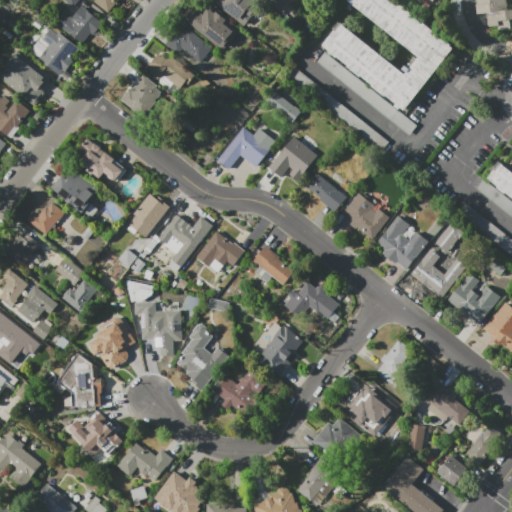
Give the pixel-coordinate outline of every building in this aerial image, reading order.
[(107,13),(117,0),(93,0),(93,1),(107,13)] [(244,26),(260,6),(252,0),(214,0),(214,1),(244,26)] [(324,46),(342,23),(405,73),(418,57),(349,2),(350,0),(392,0),(454,48),(405,110),(324,46)] [(507,0),(508,10),(489,12),(479,13),(477,0),(507,0)] [(223,50),(238,30),(232,25),(230,27),(224,23),(227,19),(217,11),(216,13),(209,8),(205,14),(192,4),(182,18),(223,50)] [(82,6),(71,20),(65,15),(58,24),(79,41),(90,28),(96,32),(103,23),(82,6)] [(489,12),(508,10),(511,9),(511,17),(511,18),(511,27),(500,29),(500,25),(491,26),(489,12)] [(200,64),(213,48),(186,27),(173,44),(200,64)] [(44,39),(52,30),(57,34),(59,32),(80,49),(71,59),(74,61),(66,72),(63,70),(59,75),(45,64),(46,62),(31,50),(41,37),(44,39)] [(325,51),(417,125),(409,135),(317,61),(325,51)] [(0,73),(17,52),(47,75),(45,77),(50,81),(41,93),(38,90),(31,100),(0,75),(0,73)] [(161,52),(158,55),(156,53),(144,69),(158,79),(160,76),(163,78),(159,82),(169,90),(175,83),(184,90),(196,76),(169,55),(167,57),(161,52)] [(297,69),(388,141),(380,152),(289,79),(297,69)] [(121,100),(133,108),(132,109),(142,117),(161,92),(156,88),(158,86),(144,75),(132,90),(130,88),(121,100)] [(271,98),(280,85),(292,94),(283,107),(271,98)] [(265,102),(294,120),(301,109),(272,91),(265,102)] [(17,100),(31,111),(18,127),(20,129),(12,139),(8,136),(7,137),(0,130),(0,100),(4,96),(9,101),(5,106),(8,108),(4,112),(6,114),(17,100)] [(270,148),(271,148),(259,164),(255,168),(240,155),(229,169),(218,160),(244,127),(254,135),(259,128),(275,141),(270,148)] [(294,136),(318,155),(298,180),(290,174),(293,169),(290,167),(282,178),(269,168),(294,136)] [(88,139),(94,143),(95,143),(102,148),(101,149),(105,152),(106,152),(115,159),(113,162),(123,171),(116,180),(105,172),(100,179),(94,174),(93,175),(87,170),(88,169),(73,158),(88,139)] [(511,197),(508,194),(506,196),(495,186),(495,185),(490,181),(502,165),(511,173),(511,197)] [(51,188),(62,175),(67,179),(74,170),(100,190),(83,213),(51,188)] [(348,197),(335,212),(321,201),(322,199),(306,186),(317,173),(348,197)] [(511,203),(511,219),(477,192),(485,182),(511,203)] [(359,192),(376,206),(373,210),(376,212),(379,208),(390,217),(372,240),(350,223),(353,220),(343,212),(359,192)] [(52,203),(65,213),(59,220),(58,219),(47,234),(27,219),(33,212),(36,215),(38,213),(40,214),(45,207),(48,209),(52,203)] [(159,203),(168,210),(146,237),(130,224),(136,216),(135,214),(144,203),(153,211),(159,203)] [(511,257),(504,251),(459,215),(466,205),(511,240),(511,257)] [(176,272),(167,265),(176,254),(164,244),(164,243),(159,239),(177,215),(193,227),(201,216),(213,225),(176,272)] [(417,231),(429,241),(407,268),(398,261),(396,263),(382,252),(385,249),(377,242),(398,216),(409,224),(402,234),(410,240),(417,231)] [(233,266),(227,261),(224,265),(215,258),(209,266),(197,257),(199,254),(217,231),(233,243),(234,241),(245,250),(243,253),(233,266)] [(40,243),(23,266),(2,250),(10,241),(12,242),(19,233),(24,238),(27,234),(40,243)] [(283,285),(254,261),(266,246),(280,258),(279,259),(294,271),(283,285)] [(128,249),(137,256),(129,267),(119,259),(128,249)] [(454,282),(443,296),(428,284),(426,286),(412,274),(424,258),(426,260),(429,256),(437,262),(434,266),(454,282)] [(55,272),(66,259),(85,274),(75,287),(55,272)] [(29,284),(16,300),(17,301),(12,307),(0,297),(4,291),(2,289),(7,283),(6,281),(8,278),(4,275),(9,268),(29,284)] [(500,296),(481,321),(472,313),(470,316),(449,300),(470,272),(479,279),(470,291),(477,296),(486,285),(500,296)] [(95,290),(80,309),(63,296),(70,287),(76,292),(84,281),(95,290)] [(338,316),(333,322),(328,318),(327,320),(309,307),(300,318),(284,305),(290,298),(288,296),(293,289),(299,294),(308,281),(316,288),(318,286),(322,286),(327,290),(327,293),(327,294),(339,304),(333,312),(338,316)] [(129,301),(152,300),(151,282),(128,284),(129,301)] [(17,311),(28,296),(26,294),(34,284),(59,304),(51,315),(44,310),(33,324),(17,311)] [(209,307),(211,299),(229,303),(227,312),(209,307)] [(511,305),(511,353),(498,342),(496,344),(491,340),(493,337),(485,330),(507,301),(511,305)] [(135,303),(156,302),(156,311),(181,310),(183,337),(172,338),(173,341),(171,341),(171,343),(162,343),(162,342),(155,342),(155,338),(143,339),(142,315),(135,315),(135,303)] [(0,314),(9,322),(0,333),(0,314)] [(122,318),(136,343),(120,352),(119,350),(102,360),(93,344),(102,339),(98,332),(122,318)] [(44,339),(33,331),(42,320),(53,328),(44,339)] [(213,336),(204,348),(213,354),(219,347),(230,355),(203,391),(190,382),(193,378),(187,374),(189,372),(178,364),(181,359),(182,360),(186,354),(183,352),(193,339),(190,337),(195,332),(193,331),(198,324),(200,325),(200,324),(203,324),(206,327),(206,329),(206,330),(213,336)] [(259,358),(275,339),(273,338),(283,325),(304,341),(288,360),(292,363),(281,376),(259,358)] [(399,340),(413,350),(402,363),(411,370),(397,388),(377,372),(385,362),(381,359),(385,354),(387,355),(399,340)] [(73,392),(59,382),(78,354),(97,367),(98,377),(102,377),(105,379),(105,386),(102,388),(103,393),(101,393),(101,406),(74,407),(73,392)] [(0,364),(19,380),(10,392),(5,389),(0,395),(0,364)] [(259,394),(253,390),(250,395),(258,402),(247,416),(239,409),(238,410),(232,405),(228,409),(222,404),(226,400),(215,392),(227,376),(239,385),(250,371),(267,384),(259,394)] [(366,381),(382,394),(358,424),(344,413),(357,397),(355,395),(366,381)] [(470,411),(460,425),(448,416),(444,421),(428,408),(432,403),(429,401),(441,386),(456,397),(454,399),(470,411)] [(110,423),(113,430),(111,431),(118,449),(102,455),(98,444),(85,449),(84,447),(75,451),(66,429),(76,425),(75,423),(101,413),(106,425),(110,423)] [(313,441),(329,423),(333,426),(340,417),(363,437),(340,464),(313,441)] [(421,452),(408,450),(412,424),(425,426),(421,452)] [(478,467),(465,456),(489,425),(500,434),(494,443),(496,445),(478,467)] [(23,487),(10,477),(17,469),(10,464),(4,471),(0,468),(0,444),(9,433),(17,440),(18,438),(25,444),(22,448),(42,464),(23,487)] [(118,465),(126,455),(127,456),(137,443),(147,451),(148,449),(157,456),(162,450),(174,459),(157,481),(139,467),(131,476),(118,465)] [(452,455),(469,469),(455,486),(438,472),(452,455)] [(445,510),(443,511),(416,511),(384,486),(409,456),(425,469),(413,484),(445,510)] [(311,501),(298,490),(311,474),(309,473),(320,459),(335,471),(331,476),(337,481),(325,496),(319,491),(311,501)] [(175,471),(187,481),(190,477),(197,482),(194,486),(207,495),(199,506),(202,508),(198,511),(172,511),(155,499),(175,471)] [(78,506),(73,511),(51,511),(45,507),(46,506),(36,498),(47,483),(78,506)] [(256,511),(254,504),(266,501),(265,498),(270,497),(269,494),(278,492),(278,490),(280,487),(284,486),(289,487),(291,494),(293,493),(296,503),(298,502),(300,510),(302,509),(302,511),(256,511)] [(89,511),(86,510),(96,497),(101,501),(100,503),(108,510),(106,511),(89,511)] [(207,511),(207,504),(227,504),(227,502),(234,502),(234,507),(246,508),(246,511),(207,511)]
